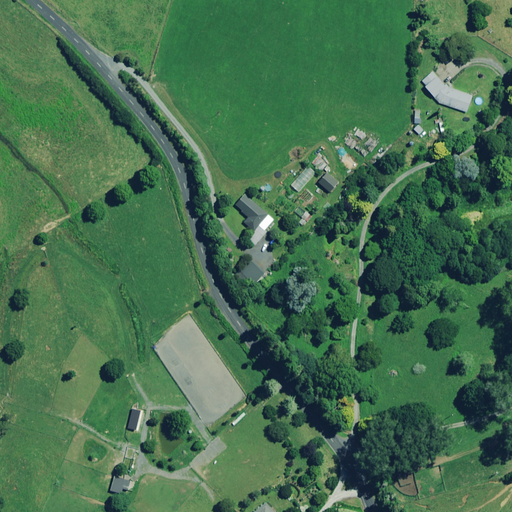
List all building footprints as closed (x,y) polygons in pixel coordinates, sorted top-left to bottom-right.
[(444,86),(432,72),(421,82),(427,85),(425,87),(438,103),(466,112),(472,96),(449,88),(444,86)] [(423,130),(418,125),(413,130),(418,135),(423,130)] [(253,231),(259,226),(268,215),(244,195),(235,206),(248,217),(243,223),(253,231)] [(305,212),(300,218),(302,220),(299,224),(302,227),(311,216),(305,212)] [(259,226),(253,231),(247,239),(254,245),(266,232),(259,226)] [(263,274),(249,261),(235,276),(248,288),(252,284),(253,285),(263,274)] [(125,478),(114,475),(110,491),(120,494),(125,478)] [(273,511),(266,503),(255,511),(273,511)]
